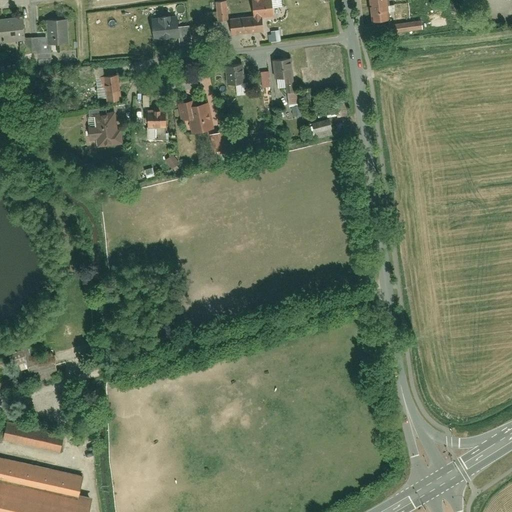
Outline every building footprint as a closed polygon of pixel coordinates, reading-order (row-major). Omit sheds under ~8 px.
[(223,0),(210,0),(213,13),(226,11),(225,7),(223,0)] [(226,11),(227,26),(260,23),(259,14),(269,13),(267,0),(248,0),(249,5),(225,7),(226,11)] [(387,0),(370,0),(373,22),(390,20),(387,0)] [(67,37),(66,12),(44,12),(44,28),(22,29),(22,9),(0,9),(0,34),(17,34),(18,63),(50,62),(49,38),(67,37)] [(178,36),(176,18),(169,18),(169,16),(160,17),(160,19),(153,20),(155,38),(178,36)] [(389,26),(390,33),(422,28),(421,21),(389,26)] [(284,31),(272,31),(272,40),(284,40),(284,31)] [(294,84),(289,51),(271,54),(276,81),(285,80),(290,108),(301,106),(298,83),(294,84)] [(243,77),(243,58),(228,59),(229,77),(243,77)] [(117,95),(115,69),(96,70),(98,96),(117,95)] [(210,147),(234,142),(232,134),(225,135),(223,121),(213,123),(208,94),(196,96),(196,94),(180,97),(186,132),(207,128),(210,147)] [(142,129),(167,130),(167,111),(149,111),(150,96),(143,96),(142,129)] [(302,131),(345,124),(340,97),(326,99),(328,111),(299,116),(302,131)] [(84,141),(120,138),(119,125),(114,125),(112,107),(102,108),(101,101),(81,102),(84,141)] [(177,154),(170,158),(174,166),(181,161),(177,154)] [(61,372),(53,342),(32,348),(29,337),(9,342),(13,357),(24,354),(27,366),(34,365),(37,378),(61,372)] [(59,448),(62,431),(5,420),(1,437),(59,448)] [(0,511),(83,511),(89,490),(78,488),(82,468),(0,449),(0,511)]
